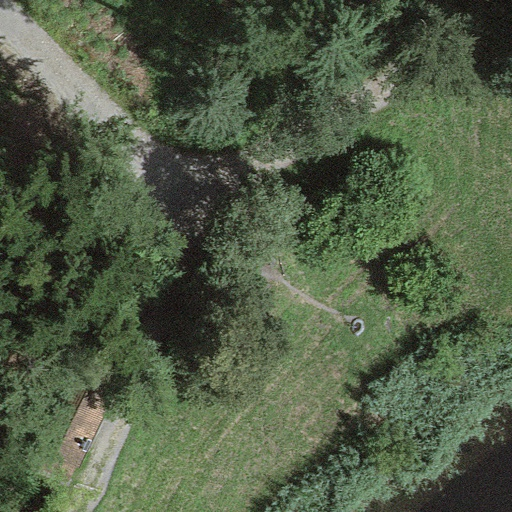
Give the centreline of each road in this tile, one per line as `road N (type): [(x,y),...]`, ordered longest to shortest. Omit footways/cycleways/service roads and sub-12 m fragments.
road 1 (track): [(203,194),(57,511)]
road 2 (track): [(511,37),(203,194)]
road 3 (track): [(203,194),(0,16)]
